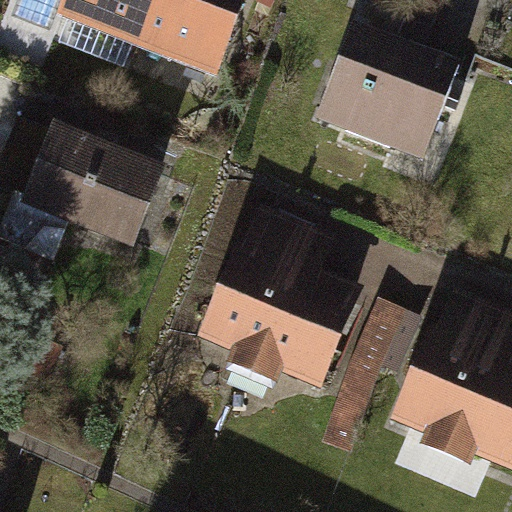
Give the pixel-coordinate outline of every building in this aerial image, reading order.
[(254,0),(71,0),(63,20),(223,81),(254,0)] [(470,60),(360,20),(322,122),(432,162),(470,60)] [(177,164),(59,120),(26,206),(144,251),(177,164)] [(352,240),(256,203),(202,342),(324,390),(364,287),(338,277),(352,240)] [(511,472),(511,316),(448,291),(394,425),(511,472)] [(408,371),(427,324),(386,307),(346,405),(371,415),(392,365),(408,371)]
